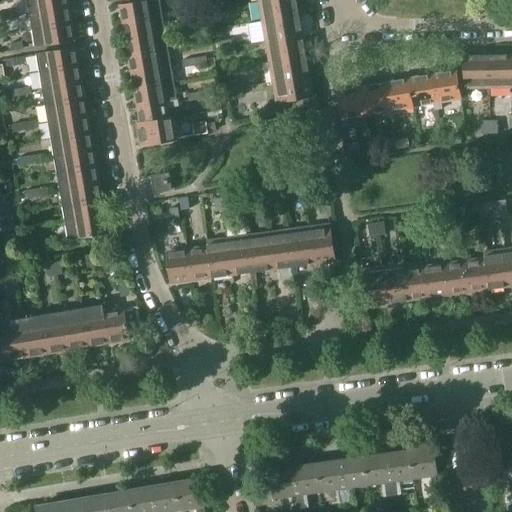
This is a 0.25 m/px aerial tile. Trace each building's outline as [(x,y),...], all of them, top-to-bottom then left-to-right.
[(66,0),(26,0),(28,13),(68,6),(66,0)] [(153,0),(120,6),(123,23),(162,16),(159,0),(153,0)] [(218,0),(214,1),(215,8),(227,6),(225,0),(218,0)] [(295,0),(264,0),(258,1),(261,22),(298,15),(295,0)] [(68,6),(28,13),(31,30),(70,23),(68,6)] [(227,6),(215,8),(216,17),(228,15),(227,6)] [(16,11),(5,13),(6,21),(18,19),(16,11)] [(298,15),(261,22),(265,42),(302,35),(298,15)] [(162,16),(123,23),(126,40),(165,33),(162,16)] [(70,23),(31,30),(34,47),(73,40),(70,23)] [(200,23),(188,25),(189,33),(201,31),(200,23)] [(188,25),(176,27),(177,35),(189,33),(188,25)] [(165,33),(126,40),(129,57),(168,50),(165,33)] [(302,35),(265,42),(268,62),(305,56),(302,35)] [(221,41),(222,49),(234,47),(233,39),(221,41)] [(10,44),(11,51),(23,49),(22,42),(10,44)] [(234,47),(222,49),(223,58),(236,55),(234,47)] [(36,55),(39,72),(78,65),(75,48),(36,55)] [(168,50),(129,57),(132,73),(171,67),(168,50)] [(511,55),(488,56),(488,89),(511,88),(511,83),(511,84),(511,55)] [(305,56),(268,62),(272,82),(309,76),(305,56)] [(464,71),(456,72),(458,85),(464,85),(464,89),(488,89),(488,56),(463,57),(464,71)] [(24,57),(12,59),(13,66),(25,64),(24,57)] [(205,57),(194,59),(195,66),(207,64),(205,57)] [(194,59),(182,61),(183,68),(195,66),(194,59)] [(78,65),(39,72),(42,89),(81,82),(78,65)] [(171,67),(132,73),(134,90),(173,83),(171,67)] [(456,71),(432,75),(438,110),(442,109),(440,102),(460,99),(458,85),(456,72),(456,71)] [(432,75),(408,79),(413,107),(433,103),(434,111),(438,110),(432,75)] [(309,76),(272,82),(275,104),(312,97),(309,76)] [(408,79),(385,83),(391,118),(394,117),(393,110),(413,107),(408,79)] [(228,82),(229,90),(241,87),(240,80),(228,82)] [(81,82),(42,89),(44,106),(84,99),(81,82)] [(173,83),(134,90),(137,107),(176,100),(173,83)] [(385,83),(361,87),(366,115),(367,122),(391,118),(385,83)] [(29,87),(17,89),(19,97),(31,95),(29,87)] [(241,87),(229,90),(230,98),(243,96),(241,87)] [(337,91),(342,119),(343,126),(347,125),(346,118),(366,115),(361,87),(337,91)] [(17,89),(6,91),(7,99),(19,97),(17,89)] [(211,90),(199,92),(201,100),(212,98),(211,90)] [(199,92),(187,94),(189,102),(201,100),(199,92)] [(84,99),(44,106),(47,122),(86,116),(84,99)] [(176,100),(137,107),(140,123),(167,118),(166,108),(177,106),(176,100)] [(86,116),(47,122),(50,139),(89,132),(86,116)] [(167,118),(140,123),(137,124),(141,146),(176,140),(172,118),(167,118)] [(35,121),(23,123),(24,130),(36,128),(35,121)] [(497,122),(489,122),(489,134),(498,134),(497,122)] [(23,123),(11,125),(13,132),(24,130),(23,123)] [(205,123),(193,125),(195,136),(207,134),(205,123)] [(208,132),(216,130),(214,123),(207,124),(208,132)] [(89,132),(50,139),(53,156),(92,149),(89,132)] [(459,136),(448,138),(449,145),(460,144),(459,136)] [(395,141),(396,149),(408,148),(407,139),(395,141)] [(382,141),(384,150),(395,149),(394,140),(382,141)] [(348,144),(349,153),(359,151),(358,143),(348,144)] [(92,149),(53,156),(56,173),(95,166),(92,149)] [(41,154),(29,156),(30,164),(42,162),(41,154)] [(29,156),(17,158),(18,166),(30,164),(29,156)] [(95,166),(56,173),(59,189),(98,183),(95,166)] [(154,193),(172,190),(169,173),(151,176),(154,193)] [(98,183),(59,189),(62,206),(101,200),(98,183)] [(312,187),(304,188),(305,201),(313,199),(312,187)] [(47,188),(35,190),(36,197),(48,195),(47,188)] [(297,202),(305,201),(304,188),(296,189),(297,202)] [(35,190),(23,192),(24,199),(36,197),(35,190)] [(271,194),(263,195),(264,207),(273,206),(271,194)] [(256,208),(264,207),(263,195),(255,196),(256,208)] [(230,197),(221,198),(223,210),(231,209),(230,197)] [(187,198),(180,199),(182,210),(189,209),(187,198)] [(215,212),(223,210),(221,198),(214,199),(215,212)] [(101,200),(62,206),(65,223),(104,216),(101,200)] [(464,207),(456,208),(458,221),(466,220),(464,207)] [(506,207),(498,208),(500,220),(508,219),(506,207)] [(178,208),(169,209),(171,221),(179,220),(178,208)] [(498,208),(490,209),(492,222),(500,220),(498,208)] [(104,216),(65,223),(68,241),(81,239),(81,238),(107,234),(104,216)] [(424,216),(416,217),(418,229),(426,228),(424,216)] [(411,231),(418,229),(416,217),(409,218),(411,231)] [(53,221),(40,223),(42,231),(54,229),(53,221)] [(383,222),(375,223),(377,235),(385,234),(383,222)] [(40,223),(29,225),(30,233),(42,231),(40,223)] [(369,236),(377,235),(375,223),(367,224),(369,236)] [(3,233),(15,231),(13,224),(1,226),(3,233)] [(330,224),(309,227),(314,264),(335,261),(330,224)] [(309,227),(289,230),(294,267),(314,264),(309,227)] [(289,230),(268,232),(273,269),(294,267),(289,230)] [(4,242),(16,240),(15,232),(3,234),(4,242)] [(268,232),(248,235),(253,272),(273,269),(268,232)] [(248,235),(227,238),(232,275),(253,272),(248,235)] [(206,241),(207,247),(208,247),(212,278),(232,275),(227,238),(206,241)] [(207,247),(187,250),(192,281),(212,278),(208,247),(207,247)] [(483,252),(484,259),(488,289),(509,286),(504,249),(483,252)] [(166,253),(170,283),(192,281),(187,250),(166,253)] [(92,257),(85,258),(87,270),(95,269),(92,257)] [(484,259),(464,262),(468,292),(488,289),(484,259)] [(60,262),(53,263),(55,275),(62,274),(60,262)] [(464,262),(443,264),(448,295),(468,292),(464,262)] [(48,277),(55,275),(53,263),(46,265),(48,277)] [(402,263),(381,266),(386,303),(407,301),(403,270),(402,263)] [(443,264),(423,267),(427,298),(448,295),(443,264)] [(381,266),(360,269),(365,306),(386,303),(381,266)] [(423,267),(403,270),(407,301),(427,298),(423,267)] [(20,269),(12,270),(14,282),(22,281),(20,269)] [(7,284),(14,282),(12,270),(5,272),(7,284)] [(117,283),(121,296),(130,294),(126,280),(117,283)] [(102,305),(82,308),(88,347),(109,343),(104,313),(102,305)] [(82,308),(61,312),(68,350),(88,347),(82,308)] [(124,309),(104,313),(109,343),(129,340),(124,309)] [(61,312),(41,315),(48,354),(68,350),(61,312)] [(41,315),(21,319),(27,357),(48,354),(41,315)] [(21,319),(0,322),(7,361),(27,357),(21,319)] [(511,477),(511,436),(489,440),(493,466),(510,464),(511,477)] [(433,448),(409,451),(413,477),(430,475),(432,489),(439,488),(433,448)] [(409,451),(386,455),(392,495),(399,494),(397,480),(413,477),(409,451)] [(386,455),(363,458),(367,484),(383,481),(385,496),(392,495),(386,455)] [(363,458),(340,461),(346,502),(352,501),(350,486),(367,484),(363,458)] [(340,461),(317,464),(321,490),(337,488),(339,503),(346,502),(340,461)] [(317,464),(294,468),(299,508),(306,507),(304,493),(321,490),(317,464)] [(293,509),(299,508),(294,468),(270,471),(274,497),(291,495),(293,509)] [(204,511),(199,479),(175,484),(179,509),(196,507),(196,511),(204,511)] [(164,511),(179,509),(175,484),(152,488),(156,511),(164,511)] [(156,511),(152,488),(129,492),(132,511),(156,511)] [(132,511),(129,492),(106,496),(108,511),(132,511)] [(108,511),(106,496),(83,500),(84,511),(108,511)] [(84,511),(83,500),(60,504),(61,511),(84,511)]
